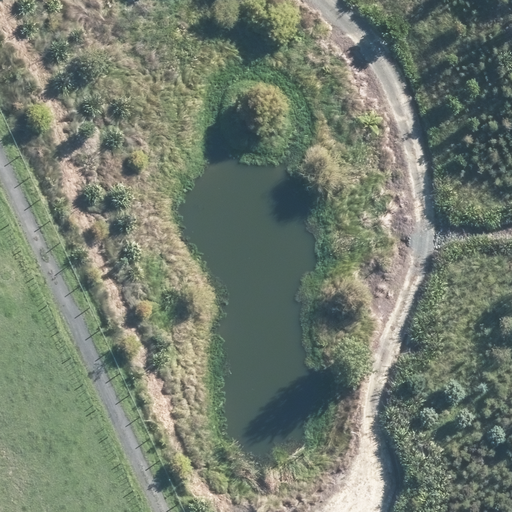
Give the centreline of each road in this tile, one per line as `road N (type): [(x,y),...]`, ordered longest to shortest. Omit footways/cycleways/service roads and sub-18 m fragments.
road 1 (track): [(324,0),(397,110),(402,250),(350,511)]
road 2 (track): [(144,511),(0,176)]
